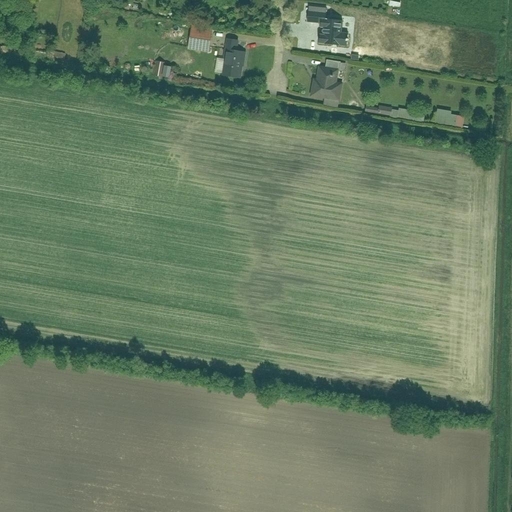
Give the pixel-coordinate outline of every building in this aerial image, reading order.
[(322,19),(326,19),(327,9),(309,7),(307,23),(321,24),(322,19)] [(341,33),(343,21),(326,19),(322,19),(321,24),(319,44),(347,47),(348,34),(341,33)] [(193,25),(189,49),(210,52),(214,29),(193,25)] [(240,43),(227,41),(224,60),(226,61),(223,78),(242,81),(247,54),(238,53),(240,43)] [(165,63),(156,62),(154,76),(163,77),(165,63)] [(173,67),(166,65),(164,76),(170,78),(173,67)] [(340,71),(320,67),(318,82),(312,81),(309,99),(340,104),(343,84),(338,83),(340,71)] [(377,110),(362,107),(361,114),(386,118),(386,120),(422,125),(423,117),(410,115),(411,111),(397,109),(397,112),(391,111),(391,108),(377,106),(377,110)] [(450,111),(435,109),(432,125),(460,129),(462,117),(450,115),(450,111)]
